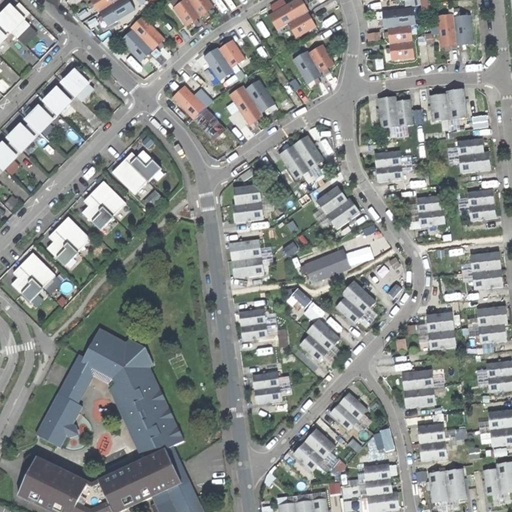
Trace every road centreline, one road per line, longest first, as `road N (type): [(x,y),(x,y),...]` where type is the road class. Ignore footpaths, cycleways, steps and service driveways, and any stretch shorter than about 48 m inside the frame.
road 1 (residential): [(346,96),(355,170),(419,274),(414,302),(357,363)]
road 2 (residential): [(203,181),(245,476)]
road 3 (residential): [(0,242),(144,99)]
road 4 (residential): [(346,96),(203,181)]
road 5 (residential): [(269,0),(192,50),(144,99)]
road 6 (residential): [(410,511),(393,419),(357,363)]
road 7 (residential): [(504,75),(381,85),(346,96)]
road 8 (residential): [(357,363),(245,476)]
road 9 (residential): [(0,424),(29,356),(20,322),(0,304)]
